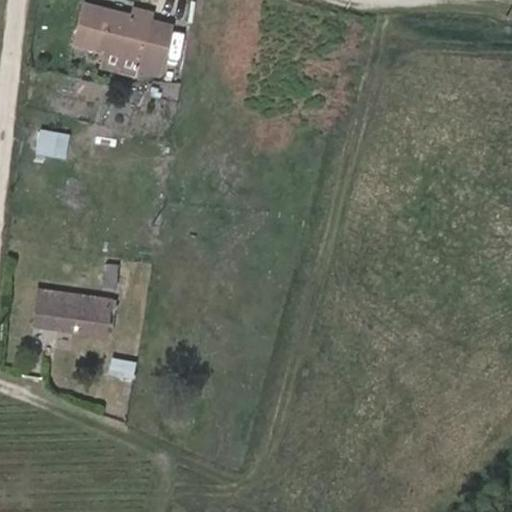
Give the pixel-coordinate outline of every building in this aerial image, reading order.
[(131,15),(84,4),(74,42),(104,50),(139,59),(136,68),(158,73),(170,25),(149,19),(150,14),(132,10),(131,15)] [(139,59),(104,50),(100,66),(135,74),(136,68),(139,59)] [(67,157),(71,130),(38,125),(34,152),(67,157)] [(119,268),(105,265),(103,282),(117,284),(119,268)] [(114,300),(38,288),(34,323),(106,335),(106,330),(111,331),(114,300)] [(110,374),(135,378),(138,363),(112,359),(110,374)]
